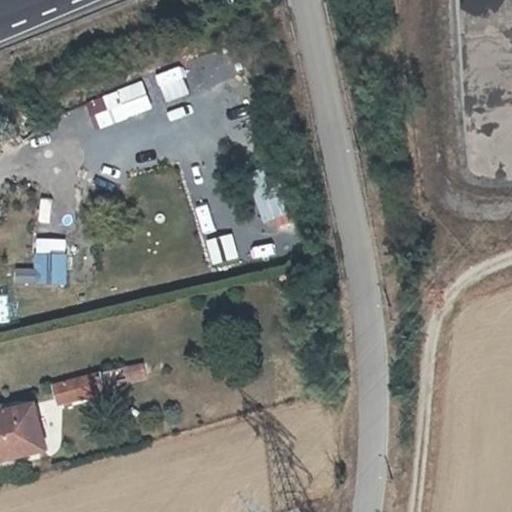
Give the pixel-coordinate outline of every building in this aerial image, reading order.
[(191,87),(216,78),(212,67),(187,76),(191,87)] [(129,120),(155,109),(144,81),(118,92),(129,120)] [(282,169),(258,171),(261,220),(285,219),(282,169)] [(70,286),(71,240),(39,239),(38,268),(20,268),(19,286),(70,286)] [(103,283),(103,271),(78,271),(78,283),(103,283)] [(148,362),(125,368),(129,384),(152,379),(148,362)] [(53,390),(56,409),(113,396),(110,385),(100,387),(98,379),(53,390)] [(0,465),(45,455),(34,411),(0,419),(0,465)]
